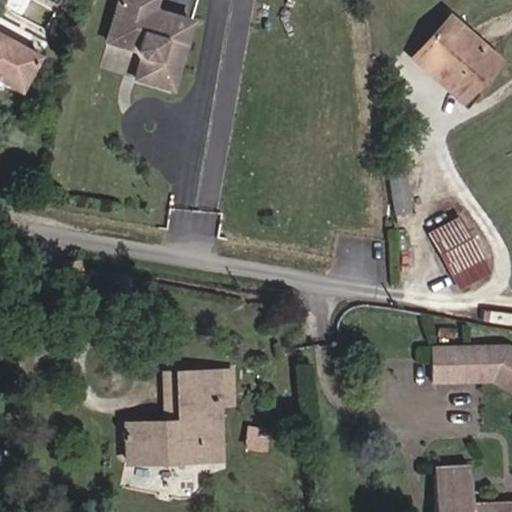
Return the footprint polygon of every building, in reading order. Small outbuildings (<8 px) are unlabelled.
[(120,0),(108,39),(138,47),(145,42),(151,53),(144,57),(140,79),(178,89),(196,18),(156,7),(129,0),(120,0)] [(407,56),(422,75),(436,65),(464,99),(496,74),(453,21),(407,56)] [(39,53),(0,32),(0,81),(19,91),(39,53)] [(138,47),(144,57),(151,53),(145,42),(138,47)] [(449,109),(464,99),(436,65),(422,75),(449,109)] [(388,209),(406,208),(402,168),(384,170),(388,209)] [(482,262),(458,217),(428,233),(452,278),(482,262)] [(511,352),(504,348),(428,345),(428,377),(482,378),(511,395),(511,352)] [(126,411),(128,456),(213,452),(210,394),(225,394),(224,357),(167,360),(169,409),(126,411)] [(464,511),(467,466),(441,465),(437,511),(464,511)]
